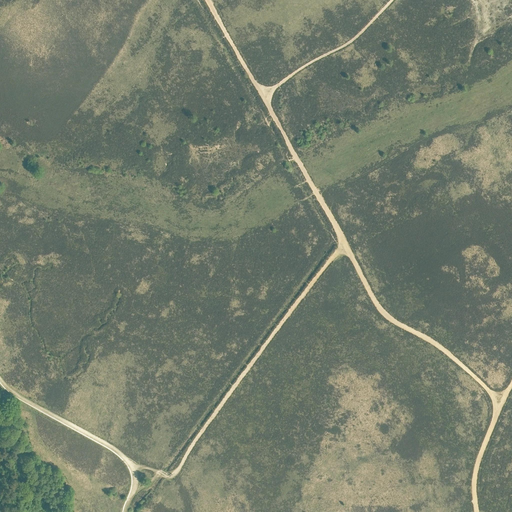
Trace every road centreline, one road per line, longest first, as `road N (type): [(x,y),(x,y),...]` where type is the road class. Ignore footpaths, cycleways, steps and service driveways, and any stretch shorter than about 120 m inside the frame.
road 1 (track): [(344,241),(380,310),(448,354),(498,406),(476,466),(476,511)]
road 2 (track): [(158,471),(177,470),(344,241)]
road 3 (track): [(207,0),(344,241)]
road 4 (track): [(0,379),(111,447),(131,467),(133,489)]
road 5 (track): [(262,96),(355,37),(392,0)]
